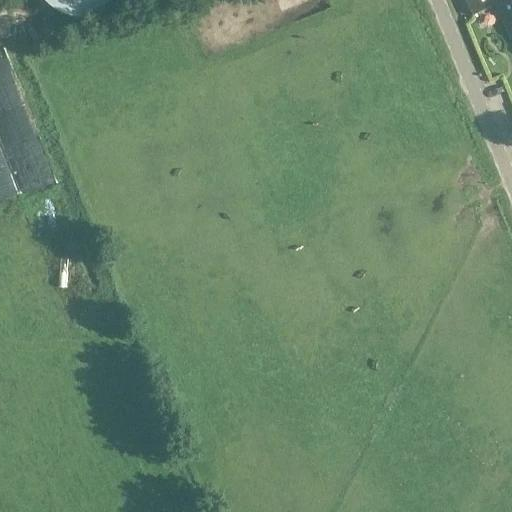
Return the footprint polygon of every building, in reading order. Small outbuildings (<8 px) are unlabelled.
[(115,8),(114,0),(38,0),(39,4),(53,2),(55,16),(115,8)] [(481,0),(465,0),(473,17),(486,10),(481,0)] [(511,0),(501,0),(494,4),(511,39),(511,0)] [(13,53),(0,56),(0,196),(19,192),(20,193),(44,188),(13,53)] [(496,56),(486,66),(495,75),(505,65),(496,56)]
